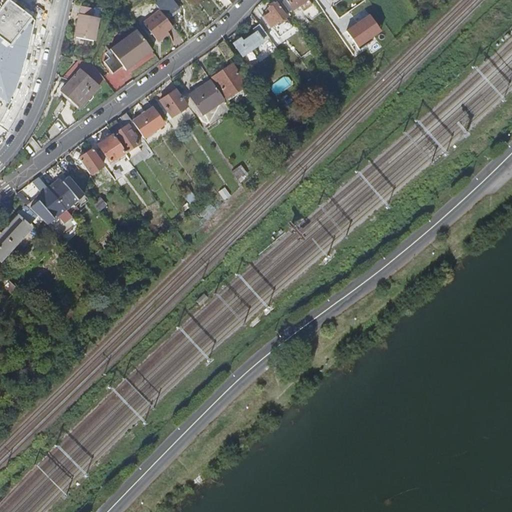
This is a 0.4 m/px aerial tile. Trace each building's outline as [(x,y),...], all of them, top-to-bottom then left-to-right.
[(0,0),(0,37),(0,38),(18,51),(22,46),(9,36),(12,32),(14,34),(16,33),(20,36),(29,24),(24,21),(29,15),(8,0),(0,0)] [(160,9),(166,17),(179,8),(173,0),(156,0),(154,2),(160,9)] [(279,18),(285,13),(286,12),(277,0),(273,0),(267,4),(269,7),(262,13),(270,24),(279,18)] [(279,0),(287,11),(299,3),(302,7),(310,1),(309,0),(279,0)] [(172,26),(166,17),(160,9),(143,21),(156,39),(172,26)] [(75,33),(94,38),(99,16),(80,11),(75,33)] [(379,31),(368,15),(345,31),(358,49),(372,40),(370,37),(379,31)] [(42,41),(46,22),(39,27),(37,40),(42,41)] [(268,37),(259,24),(254,28),(255,30),(242,40),(241,37),(233,42),(242,56),(268,37)] [(125,70),(152,50),(136,29),(110,49),(113,53),(103,61),(113,74),(123,66),(125,70)] [(223,42),(217,46),(227,60),(234,55),(224,41),(223,42)] [(28,59),(28,60),(32,54),(25,49),(21,54),(28,59)] [(0,58),(0,72),(20,81),(24,71),(20,68),(22,60),(3,52),(0,58)] [(34,74),(36,66),(28,60),(28,59),(22,65),(34,74)] [(104,80),(92,63),(78,60),(63,77),(70,79),(79,69),(82,73),(97,87),(104,80)] [(227,98),(246,85),(232,64),(213,77),(227,98)] [(79,106),(97,87),(82,73),(79,69),(70,79),(61,89),(79,106)] [(336,80),(333,75),(326,79),(330,85),(336,80)] [(341,87),(336,80),(330,85),(336,93),(341,87)] [(223,98),(211,81),(197,91),(196,89),(189,95),(203,115),(210,110),(209,108),(223,98)] [(0,115),(11,98),(0,89),(0,115)] [(185,105),(175,90),(160,100),(170,116),(185,105)] [(192,109),(188,103),(184,106),(188,112),(192,109)] [(131,121),(139,131),(143,138),(163,124),(151,107),(131,121)] [(125,111),(119,116),(125,125),(112,134),(124,152),(137,143),(132,135),(139,131),(131,121),(125,111)] [(92,137),(87,141),(93,150),(94,152),(99,149),(109,163),(124,152),(112,134),(97,144),(92,137)] [(104,166),(94,152),(93,150),(79,159),(90,176),(104,166)] [(83,194),(67,175),(56,185),(53,182),(46,188),(64,210),(83,194)] [(64,210),(46,188),(38,178),(31,183),(40,194),(35,198),(37,201),(29,207),(47,224),(57,216),(60,220),(68,214),(64,210)] [(37,201),(35,198),(30,202),(19,192),(16,194),(29,207),(37,201)] [(0,255),(6,248),(11,253),(35,227),(30,221),(26,225),(16,215),(0,232),(0,255)]
